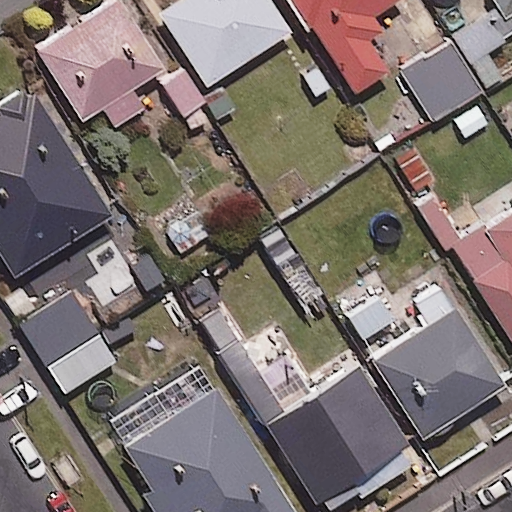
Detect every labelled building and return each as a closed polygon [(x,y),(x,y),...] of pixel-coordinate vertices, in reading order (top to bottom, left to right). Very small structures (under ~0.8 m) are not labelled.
[(162,67),(120,0),(110,0),(36,47),(80,118),(100,106),(112,125),(141,107),(129,87),(162,67)] [(289,29),(269,0),(160,0),(154,5),(206,84),(289,29)] [(392,0),(292,0),(353,91),(387,68),(367,37),(381,28),(372,14),(392,0)] [(451,37),(483,87),(504,74),(487,48),(511,31),(511,0),(493,0),(494,0),(447,31),(451,37)] [(483,87),(451,37),(401,70),(433,120),(483,87)] [(211,115),(183,68),(161,81),(189,128),(211,115)] [(111,213),(34,91),(0,112),(0,251),(14,274),(111,213)] [(413,145),(391,158),(413,193),(434,179),(413,145)] [(435,191),(415,203),(442,248),(462,236),(435,191)] [(212,229),(194,205),(162,229),(179,253),(212,229)] [(511,208),(451,247),(511,344),(511,208)] [(113,360),(72,291),(19,323),(61,392),(113,360)] [(219,306),(195,321),(239,389),(263,373),(219,306)] [(503,384),(455,307),(373,358),(420,435),(503,384)] [(293,511),(193,352),(158,374),(180,409),(121,446),(162,511),(293,511)] [(243,394),(263,424),(318,511),(332,511),(417,458),(357,364),(285,410),(266,380),(243,394)]
